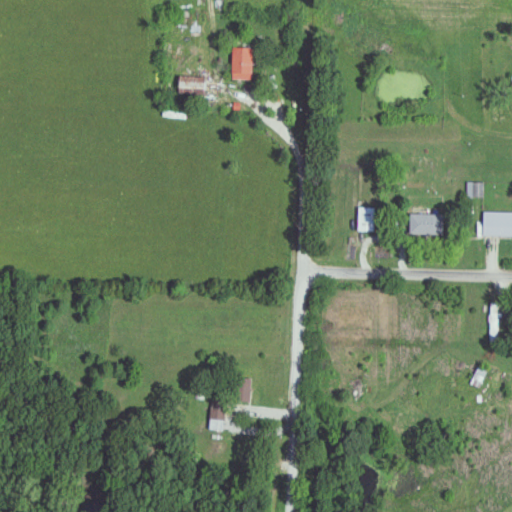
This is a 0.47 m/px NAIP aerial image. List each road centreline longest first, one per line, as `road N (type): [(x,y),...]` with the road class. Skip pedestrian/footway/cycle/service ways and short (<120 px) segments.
road 1 (residential): [(293,511),(308,276)]
road 2 (residential): [(308,276),(511,277)]
